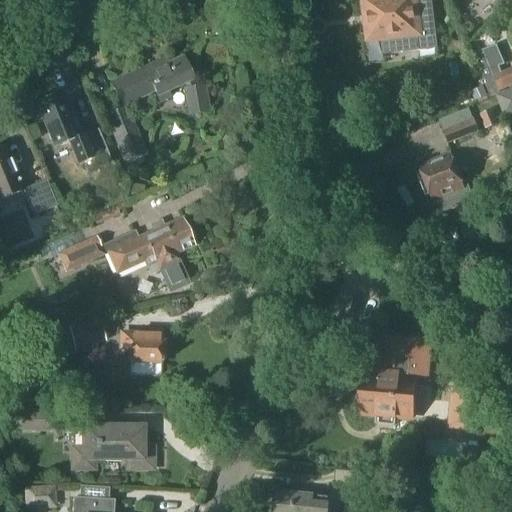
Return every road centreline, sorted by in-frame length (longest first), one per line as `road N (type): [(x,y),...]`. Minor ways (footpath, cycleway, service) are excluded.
road 1 (residential): [(210,511),(236,459),(263,75)]
road 2 (residential): [(511,383),(307,148),(263,75)]
road 3 (residential): [(0,60),(135,0)]
